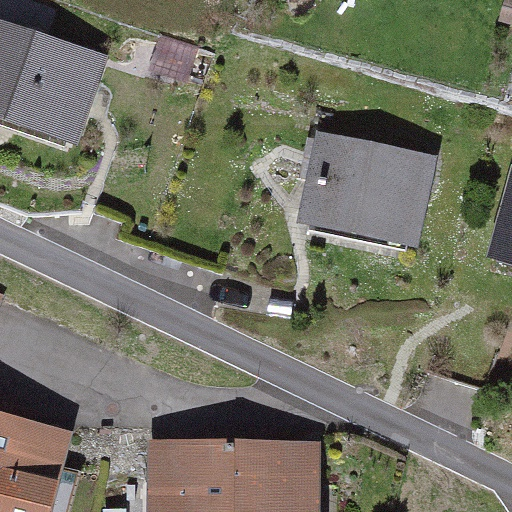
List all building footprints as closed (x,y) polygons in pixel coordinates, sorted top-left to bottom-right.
[(112,55),(0,18),(0,116),(83,144),(112,55)] [(434,154),(316,135),(302,225),(419,243),(434,154)] [(511,166),(510,166),(489,255),(511,260),(511,166)] [(0,346),(13,312),(0,306),(0,346)] [(66,511),(82,449),(0,430),(0,511),(66,511)] [(332,511),(332,461),(157,462),(157,511),(332,511)]
